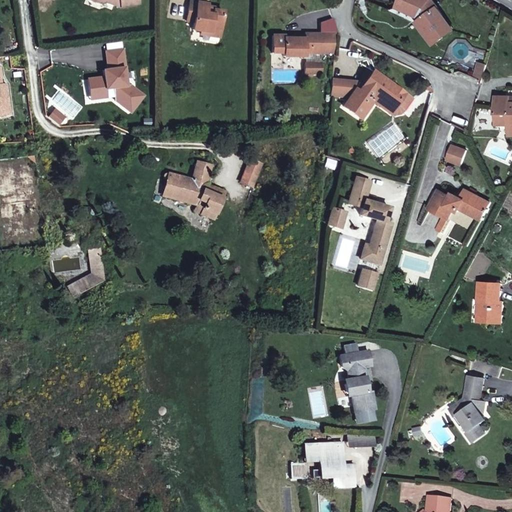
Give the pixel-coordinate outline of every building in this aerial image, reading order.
[(97,0),(121,8),(139,6),(137,0),(97,0)] [(389,0),(387,6),(407,15),(408,11),(415,14),(433,37),(446,27),(431,6),(427,10),(420,2),(421,0),(389,0)] [(421,0),(420,2),(427,10),(431,6),(424,0),(421,0)] [(206,38),(207,32),(218,34),(222,15),(210,12),(209,18),(203,17),(205,7),(187,3),(183,23),(190,25),(189,32),(201,33),(200,37),(206,38)] [(408,11),(407,15),(414,19),(410,22),(426,43),(433,37),(415,14),(408,11)] [(300,56),(326,57),(328,40),(328,38),(301,35),(301,41),(281,41),(281,38),(268,37),(267,55),(279,56),(279,57),(300,58),(300,56)] [(89,83),(92,99),(108,96),(108,93),(115,92),(117,103),(134,115),(146,98),(132,87),(128,88),(122,53),(106,55),(109,73),(104,73),(105,80),(89,83)] [(471,74),(478,77),(482,62),(474,60),(471,74)] [(357,85),(361,87),(371,72),(362,66),(352,81),(357,85)] [(0,107),(8,107),(10,116),(18,115),(13,85),(6,86),(4,70),(0,70),(0,107)] [(350,89),(347,93),(338,106),(357,118),(368,101),(364,99),(368,93),(389,108),(393,102),(400,91),(371,72),(361,87),(357,85),(352,91),(350,89)] [(331,92),(334,80),(326,79),(325,91),(331,92)] [(331,92),(347,93),(350,89),(352,91),(357,85),(352,81),(334,80),(331,92)] [(410,97),(400,91),(393,102),(402,108),(410,97)] [(385,113),(389,108),(368,93),(364,99),(368,101),(385,113)] [(511,104),(507,104),(507,101),(494,101),(494,115),(509,115),(509,124),(510,136),(511,135),(511,104)] [(8,107),(0,107),(0,115),(0,118),(10,116),(8,107)] [(509,124),(509,115),(494,115),(494,124),(509,124)] [(462,162),(471,146),(457,139),(449,156),(462,162)] [(232,183),(246,186),(251,163),(246,162),(239,160),(232,183)] [(216,199),(191,190),(192,184),(195,169),(185,167),(180,184),(155,179),(154,180),(154,181),(154,183),(155,184),(156,184),(152,199),(193,208),(202,210),(199,218),(211,221),(216,199)] [(364,244),(360,257),(383,265),(396,224),(388,222),(392,209),(387,207),(386,211),(380,210),(381,205),(365,200),(371,181),(356,176),(349,203),(359,207),(358,214),(376,219),(369,245),(364,244)] [(218,192),(192,184),(191,190),(216,199),(218,192)] [(474,191),(471,195),(469,199),(463,196),(460,195),(458,197),(445,191),(436,210),(454,220),(460,210),(465,213),(467,208),(489,220),(498,203),(474,191)] [(192,216),(199,218),(202,210),(193,208),(192,216)] [(331,208),(328,218),(334,221),(333,225),(341,228),(345,212),(331,208)] [(105,264),(80,282),(88,293),(120,269),(114,261),(113,243),(104,244),(105,264)] [(67,257),(69,270),(96,265),(94,253),(67,257)] [(419,262),(416,273),(438,278),(440,267),(419,262)] [(366,270),(361,285),(375,290),(380,274),(366,270)] [(506,285),(484,283),(481,322),(507,323),(508,304),(505,304),(506,285)] [(350,373),(350,374),(348,392),(349,397),(349,401),(357,400),(358,412),(375,409),(379,408),(375,390),(373,390),(368,367),(375,366),(373,357),(371,351),(357,354),(342,357),(345,370),(350,373)] [(467,403),(461,406),(466,414),(461,417),(471,432),(467,435),(474,447),(487,438),(482,429),(488,425),(486,422),(483,417),(485,404),(483,403),(488,381),(472,378),(467,403)] [(461,417),(466,414),(461,406),(452,411),(467,435),(471,432),(461,417)] [(375,409),(358,412),(360,420),(376,417),(375,409)] [(366,441),(391,442),(392,432),(367,431),(366,441)] [(334,485),(360,486),(360,465),(350,465),(347,461),(347,440),(320,440),(319,458),(306,458),(306,474),(335,474),(334,485)] [(434,505),(443,506),(445,496),(437,494),(434,505)] [(457,511),(459,500),(445,496),(443,506),(434,505),(433,511),(431,511),(457,511)]
